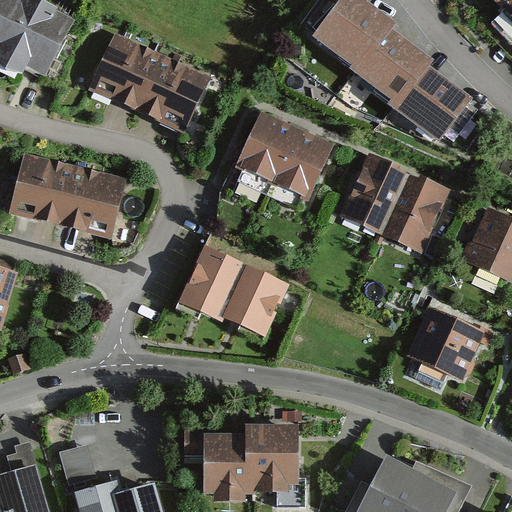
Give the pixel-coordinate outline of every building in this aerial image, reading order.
[(89,22),(33,0),(18,0),(0,45),(0,50),(66,78),(89,22)] [(360,68),(389,31),(392,28),(356,0),(349,0),(320,37),(360,68)] [(511,0),(496,0),(510,14),(500,25),(511,37),(511,0)] [(398,104),(426,69),(430,64),(389,31),(360,68),(357,72),(398,104)] [(138,110),(161,60),(118,40),(95,90),(138,110)] [(182,130),(205,81),(161,60),(138,110),(182,130)] [(438,141),(468,102),(426,69),(398,104),(395,107),(438,141)] [(274,183),(296,134),(264,120),(242,168),(274,183)] [(306,197),(328,149),(296,134),(274,183),(306,197)] [(381,238),(409,177),(399,172),(400,169),(369,155),(340,219),(381,238)] [(62,224),(75,173),(28,161),(15,213),(62,224)] [(110,235),(122,184),(75,173),(62,224),(110,235)] [(422,257),(451,193),(420,179),(419,181),(409,177),(381,238),(422,257)] [(511,222),(495,214),(472,263),(511,281),(511,222)] [(222,322),(245,270),(206,253),(183,304),(222,322)] [(261,339),(284,287),(245,270),(222,322),(261,339)] [(0,321),(14,278),(0,273),(0,321)] [(492,341),(439,315),(418,358),(471,384),(492,341)] [(29,361),(13,364),(15,373),(30,370),(29,361)] [(247,438),(248,486),(295,485),(294,430),(247,431),(247,438)] [(248,494),(248,486),(247,438),(187,440),(187,455),(207,454),(208,495),(248,494)] [(91,444),(62,450),(70,488),(99,482),(91,444)] [(403,511),(421,480),(389,463),(363,511),(403,511)] [(0,477),(0,500),(3,511),(48,511),(36,467),(0,477)] [(444,511),(452,497),(421,480),(403,511),(444,511)] [(120,511),(117,499),(114,488),(80,498),(84,511),(120,511)] [(160,511),(154,489),(117,499),(120,511),(160,511)]
